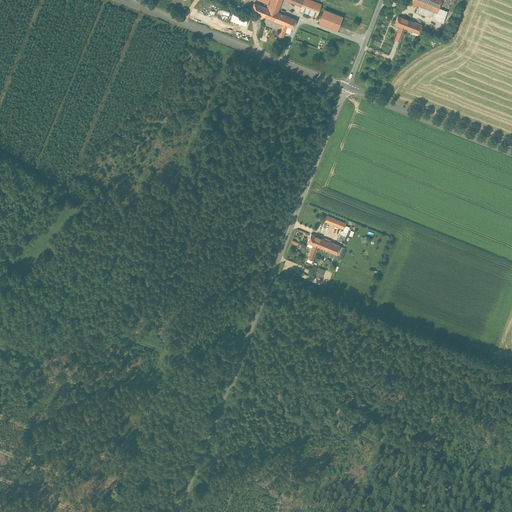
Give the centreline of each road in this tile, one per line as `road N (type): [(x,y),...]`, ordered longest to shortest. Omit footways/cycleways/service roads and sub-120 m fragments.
road 1 (track): [(0,282),(286,406),(511,491)]
road 2 (unclassified): [(178,511),(347,87)]
road 3 (unclassified): [(125,0),(347,87)]
road 4 (unclassified): [(347,87),(511,152)]
